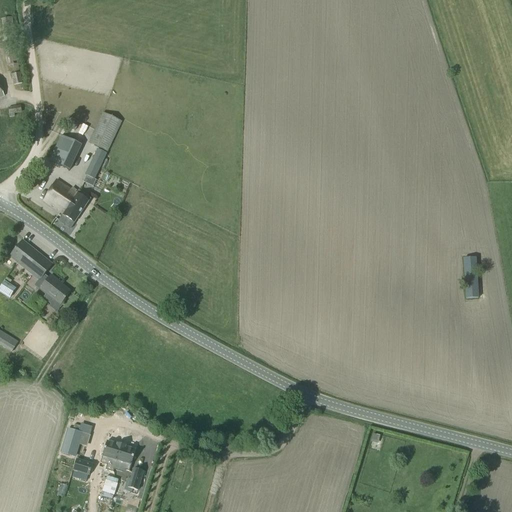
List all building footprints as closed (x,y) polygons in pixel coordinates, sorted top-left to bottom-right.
[(11,18),(0,20),(7,65),(18,64),(11,18)] [(20,74),(11,76),(13,86),(23,83),(20,74)] [(20,107),(8,109),(10,118),(15,118),(14,115),(21,114),(20,107)] [(102,114),(88,144),(107,152),(120,123),(102,114)] [(70,117),(65,127),(74,132),(79,122),(70,117)] [(61,137),(49,162),(69,171),(81,146),(61,137)] [(91,162),(85,175),(95,180),(107,155),(97,150),(94,156),(91,155),(88,160),(91,162)] [(58,182),(45,202),(64,215),(64,216),(75,224),(90,203),(86,200),(87,198),(80,193),(78,196),(58,182)] [(25,242),(14,257),(34,273),(32,276),(38,281),(44,275),(53,263),(25,242)] [(476,258),(462,259),(465,298),(478,297),(476,258)] [(44,275),(38,281),(44,285),(49,279),(44,275)] [(44,285),(40,290),(60,305),(70,292),(51,277),(49,279),(44,285)] [(4,282),(0,287),(0,290),(10,298),(16,290),(4,282)] [(15,297),(22,299),(24,293),(18,290),(15,297)] [(0,331),(0,345),(11,353),(18,342),(0,331)] [(270,419),(267,425),(282,432),(285,426),(270,419)] [(87,443),(89,437),(67,430),(61,453),(74,457),(79,443),(87,445),(87,443)] [(113,473),(121,447),(117,445),(116,446),(106,442),(98,466),(105,468),(104,471),(112,474),(113,473)] [(129,476),(137,453),(126,449),(126,448),(121,447),(113,473),(122,476),(123,474),(129,476)] [(89,467),(72,461),(69,471),(86,477),(89,467)] [(126,493),(136,496),(143,476),(133,472),(126,493)] [(63,488),(65,481),(56,478),(54,486),(63,488)] [(87,481),(86,487),(75,483),(73,491),(95,497),(99,484),(87,481)] [(107,491),(105,500),(130,506),(132,496),(107,491)] [(65,501),(63,506),(83,511),(91,511),(95,498),(85,495),(81,506),(65,501)]
